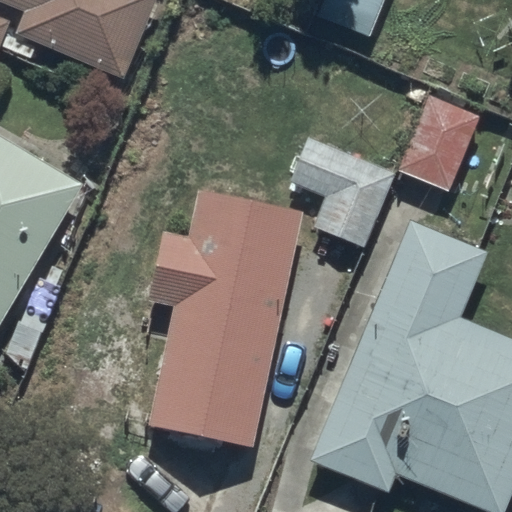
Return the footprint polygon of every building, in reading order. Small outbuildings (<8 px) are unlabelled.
[(0,0),(27,11),(18,35),(125,78),(156,0),(0,0)] [(329,0),(323,17),(374,37),(387,0),(329,0)] [(0,17),(0,47),(10,21),(0,17)] [(425,92),(394,168),(451,192),(483,118),(425,92)] [(0,327),(85,187),(0,135),(0,327)] [(392,172),(305,138),(288,182),(323,196),(311,229),(361,249),(392,172)] [(299,212),(201,192),(191,238),(165,232),(151,300),(176,305),(150,428),(250,449),(299,212)] [(410,221),(308,460),(386,493),(394,475),(480,511),(503,511),(511,492),(511,338),(460,316),(487,254),(475,249),(410,221)] [(65,294),(41,282),(0,365),(0,367),(23,378),(65,294)]
